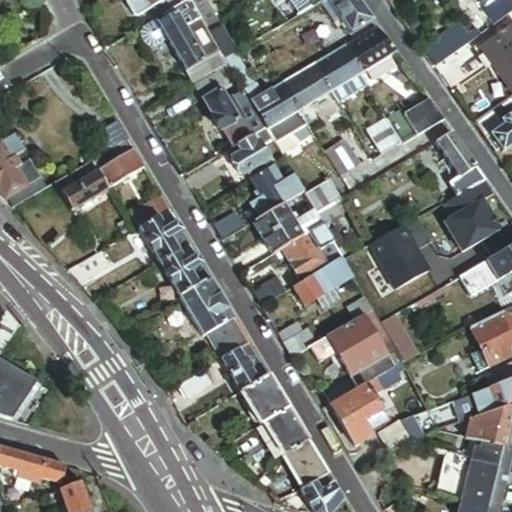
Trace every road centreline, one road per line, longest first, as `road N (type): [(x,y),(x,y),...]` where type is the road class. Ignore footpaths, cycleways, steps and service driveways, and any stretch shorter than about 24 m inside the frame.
road 1 (residential): [(78,36),(363,511)]
road 2 (tertiary): [(0,259),(90,363),(173,493)]
road 3 (residential): [(511,202),(369,0)]
road 4 (residential): [(0,437),(173,493)]
